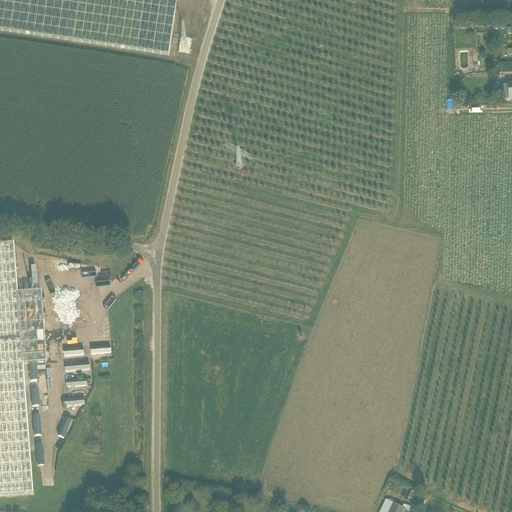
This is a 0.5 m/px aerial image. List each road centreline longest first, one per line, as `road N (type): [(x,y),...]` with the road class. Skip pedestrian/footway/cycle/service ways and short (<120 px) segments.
road 1 (unclassified): [(154,511),(156,251)]
road 2 (unclassified): [(156,251),(220,0)]
road 3 (unclassified): [(156,251),(0,227)]
